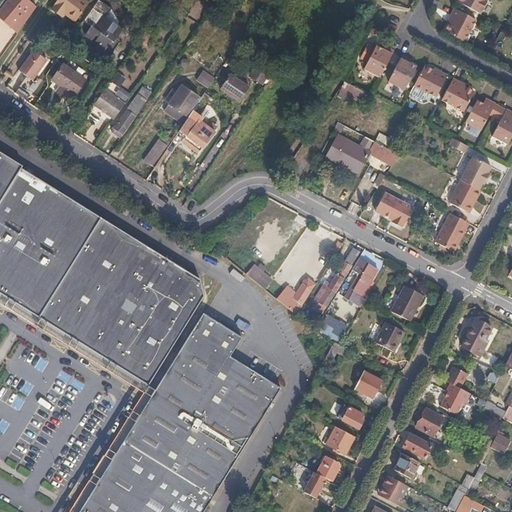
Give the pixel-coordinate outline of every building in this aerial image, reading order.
[(8,0),(0,11),(0,14),(20,31),(39,4),(33,0),(8,0)] [(57,0),(51,9),(61,15),(71,0),(57,0)] [(83,0),(71,0),(61,15),(62,16),(64,13),(71,19),(84,1),(83,0)] [(107,20),(114,10),(101,0),(85,22),(93,28),(86,37),(94,42),(97,37),(100,39),(99,42),(99,45),(96,50),(100,52),(117,28),(107,20)] [(455,0),(455,1),(479,14),(486,0),(455,0)] [(84,1),(71,19),(75,21),(88,3),(84,1)] [(444,32),(463,42),(475,20),(454,9),(450,16),(452,17),(444,32)] [(374,51),(359,44),(350,62),(375,75),(387,52),(377,46),(374,51)] [(34,82),(47,64),(33,54),(19,72),(34,82)] [(392,54),(380,77),(404,91),(414,72),(400,65),(402,60),(392,54)] [(425,65),(415,84),(430,93),(436,96),(447,74),(440,70),(439,73),(425,65)] [(86,82),(64,66),(54,81),(63,87),(60,90),(66,95),(64,97),(71,102),(75,96),(77,96),(86,82)] [(256,66),(248,78),(260,86),(268,74),(256,66)] [(198,82),(209,90),(213,84),(201,76),(198,82)] [(453,77),(442,98),(464,110),(474,91),(460,83),(461,81),(453,77)] [(229,78),(219,92),(238,105),(248,90),(229,78)] [(430,93),(415,84),(411,92),(424,99),(427,98),(430,93)] [(199,99),(181,88),(169,106),(186,118),(199,99)] [(27,102),(30,97),(20,90),(16,95),(27,102)] [(106,91),(97,106),(107,113),(117,99),(106,91)] [(133,103),(141,109),(145,103),(137,97),(133,103)] [(117,99),(107,113),(118,120),(128,106),(117,99)] [(490,113),(496,116),(501,106),(489,99),(486,104),(477,100),(466,122),(482,130),(490,113)] [(127,111),(135,117),(141,109),(133,103),(127,111)] [(511,111),(501,106),(496,116),(502,120),(493,136),(508,144),(511,136),(511,118),(511,115),(511,111)] [(120,138),(135,117),(127,111),(112,132),(120,138)] [(193,113),(184,126),(181,130),(187,135),(185,139),(200,150),(213,132),(216,127),(206,121),(203,125),(199,123),(202,118),(193,113)] [(159,128),(175,140),(181,130),(184,126),(167,115),(159,128)] [(367,152),(337,137),(327,157),(358,173),(368,153),(367,152)] [(465,153),(468,146),(456,140),(453,138),(450,144),(465,153)] [(142,161),(151,167),(165,147),(157,141),(142,161)] [(391,165),(398,154),(373,141),(367,152),(368,153),(391,165)] [(21,165),(0,152),(0,198),(19,168),(21,165)] [(460,181),(480,191),(493,166),(474,156),(460,181)] [(153,168),(151,167),(142,161),(138,165),(149,174),(153,168)] [(99,218),(19,168),(0,198),(0,293),(37,317),(99,218)] [(468,213),(480,191),(460,181),(459,180),(448,202),(468,213)] [(412,207),(383,192),(374,210),(391,220),(389,222),(399,227),(400,225),(402,226),(412,207)] [(465,222),(450,213),(435,242),(451,250),(454,244),(458,246),(465,231),(462,229),(465,222)] [(129,374),(147,385),(201,297),(197,279),(99,218),(37,317),(68,336),(95,353),(129,374)] [(358,252),(351,248),(328,287),(316,307),(322,311),(335,290),(337,292),(351,265),(358,252)] [(375,271),(367,266),(353,291),(361,295),(375,271)] [(250,268),(245,275),(260,286),(264,278),(250,268)] [(316,307),(328,287),(324,284),(315,298),(318,299),(313,306),(316,307)] [(421,297),(403,288),(390,313),(407,322),(421,297)] [(282,292),(278,299),(283,303),(298,313),(302,307),(309,295),(302,290),(296,298),(294,301),(282,292)] [(284,290),(282,292),(294,301),(296,298),(284,290)] [(203,511),(281,388),(230,356),(242,337),(203,314),(79,511),(203,511)] [(475,319),(460,349),(475,357),(491,327),(475,319)] [(401,333),(384,324),(373,344),(391,354),(401,333)] [(338,332),(328,326),(326,330),(341,339),(346,330),(341,327),(338,332)] [(341,339),(326,330),(324,333),(339,342),(341,339)] [(336,351),(330,348),(324,359),(331,362),(336,351)] [(503,367),(511,371),(511,354),(510,354),(503,367)] [(447,379),(452,382),(450,384),(472,395),(473,393),(461,386),(469,372),(455,364),(447,379)] [(487,378),(495,382),(498,376),(491,371),(487,378)] [(379,382),(362,373),(354,390),(371,399),(379,382)] [(317,390),(321,384),(313,380),(310,387),(317,390)] [(470,398),(472,395),(450,384),(449,387),(470,398)] [(468,401),(470,398),(449,387),(447,390),(450,392),(442,406),(458,415),(464,403),(468,401)] [(484,405),(503,416),(506,411),(506,410),(487,399),(485,402),(484,405)] [(362,414),(344,405),(337,418),(358,429),(362,421),(360,420),(362,414)] [(433,435),(442,418),(426,409),(416,427),(433,435)] [(511,414),(506,411),(503,416),(503,417),(504,418),(509,421),(511,414)] [(344,455),(353,437),(334,426),(327,439),(324,437),(322,443),(344,455)] [(497,433),(493,441),(490,447),(503,454),(511,440),(497,433)] [(411,434),(404,448),(425,459),(432,445),(411,434)] [(483,445),(489,448),(490,447),(493,441),(487,438),(483,445)] [(479,452),(485,456),(489,448),(483,445),(479,452)] [(475,461),(481,464),(485,456),(479,452),(475,461)] [(411,479),(420,463),(402,454),(394,469),(411,479)] [(325,479),(330,482),(338,467),(336,466),(337,464),(324,457),(316,474),(325,479)] [(483,473),(478,470),(474,477),(468,488),(466,493),(464,496),(469,499),(483,473)] [(303,492),(315,498),(325,479),(316,474),(314,473),(303,492)] [(462,485),(468,488),(474,477),(467,474),(462,485)] [(398,504),(408,487),(388,476),(379,494),(398,504)] [(458,489),(466,493),(468,488),(462,485),(460,484),(458,489)] [(456,511),(464,496),(466,493),(458,489),(448,508),(456,511)] [(469,499),(464,496),(456,511),(464,511),(471,500),(469,499)]
